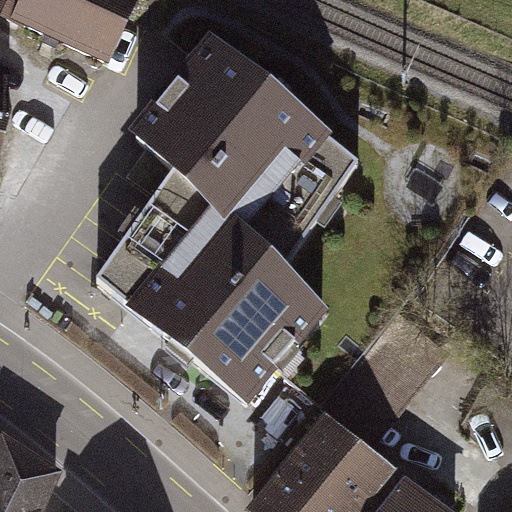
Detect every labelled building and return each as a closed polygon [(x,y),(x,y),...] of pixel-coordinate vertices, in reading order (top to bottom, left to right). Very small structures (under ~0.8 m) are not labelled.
[(0,0),(0,22),(8,27),(20,0),(0,0)] [(116,76),(150,0),(20,0),(8,27),(116,76)] [(248,423),(329,322),(274,278),(364,165),(214,46),(129,153),(177,191),(91,299),(248,423)] [(389,315),(311,414),(360,453),(438,354),(389,315)] [(314,428),(243,511),(360,511),(383,486),(314,428)] [(0,452),(0,511),(50,511),(65,483),(6,441),(0,452)] [(454,511),(458,506),(421,480),(398,511),(454,511)]
